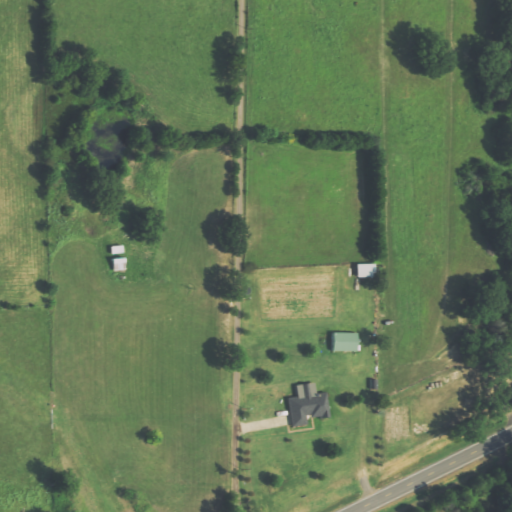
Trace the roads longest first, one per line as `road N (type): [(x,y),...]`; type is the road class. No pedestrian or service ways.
road 1 (residential): [(237,511),(245,0)]
road 2 (tertiary): [(356,511),(511,434)]
